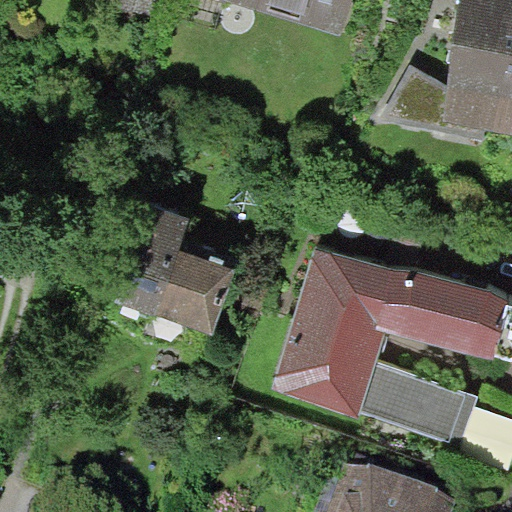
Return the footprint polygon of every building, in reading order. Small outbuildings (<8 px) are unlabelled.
[(356,0),(226,0),(226,2),(348,32),(356,0)] [(511,0),(470,0),(447,119),(511,131),(511,0)] [(178,216),(145,203),(113,291),(113,305),(144,316),(147,308),(150,307),(206,327),(231,256),(171,234),(178,216)] [(407,271),(412,253),(390,246),(391,243),(370,237),(363,261),(312,246),(272,381),(452,444),(464,409),(448,403),(451,392),(362,361),(377,319),(486,352),(488,346),(511,353),(511,300),(484,291),(480,292),(407,271)] [(510,419),(473,408),(461,451),(497,462),(510,419)] [(432,511),(342,480),(331,511),(432,511)]
